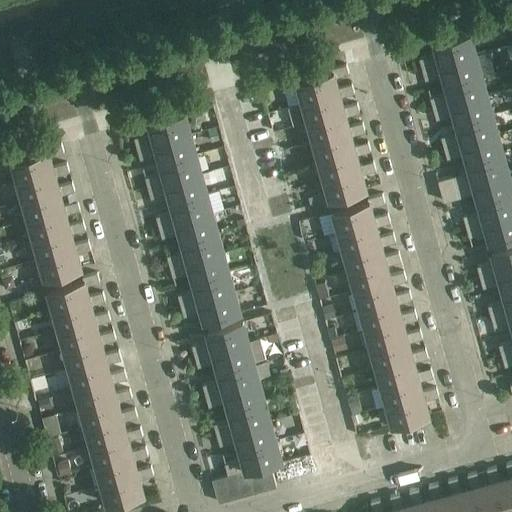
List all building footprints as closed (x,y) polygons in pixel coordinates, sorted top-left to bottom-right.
[(478,55),(472,34),(437,43),(440,53),(420,58),(424,70),(478,55)] [(483,76),(478,55),(424,70),(427,81),(446,75),(448,85),(483,76)] [(482,59),(484,72),(507,68),(505,55),(482,59)] [(337,78),(350,74),(347,65),(332,69),(333,73),(298,82),(304,102),(341,92),(340,88),(337,78)] [(489,94),(483,76),(448,85),(450,92),(431,98),(435,110),(489,94)] [(342,97),(355,93),(353,85),(340,88),(341,92),(304,102),(309,122),(346,111),(345,107),(342,97)] [(494,114),(489,94),(435,110),(437,120),(456,114),(459,124),(494,114)] [(347,116),(360,112),(358,103),(345,107),(346,111),(309,122),(315,141),(352,131),(350,127),(347,116)] [(192,133),(186,113),(151,123),(154,133),(136,138),(139,149),(192,133)] [(499,134),(494,114),(459,124),(461,132),(442,137),(445,149),(499,134)] [(269,134),(289,129),(286,116),(266,121),(269,134)] [(353,136),(366,132),(363,123),(350,127),(352,131),(315,141),(320,161),(357,150),(356,146),(353,136)] [(197,153),(192,133),(139,149),(141,159),(160,154),(162,163),(197,153)] [(505,154),(499,134),(445,149),(448,159),(467,154),(470,163),(505,154)] [(298,135),(279,139),(281,148),(300,144),(298,135)] [(358,155),(371,152),(369,142),(356,146),(357,150),(320,161),(326,180),(362,170),(361,165),(358,155)] [(52,157),(65,153),(62,143),(47,148),(48,151),(14,161),(19,181),(56,171),(55,167),(52,157)] [(203,174),(197,153),(162,163),(165,172),(146,177),(150,189),(192,177),(203,174)] [(510,173),(505,154),(470,163),(472,172),(439,181),(442,191),(510,173)] [(363,174),(377,171),(374,162),(361,165),(362,170),(326,180),(331,199),(368,189),(363,174)] [(58,176),(70,172),(68,163),(55,167),(56,171),(19,181),(25,201),(61,191),(60,186),(58,176)] [(511,193),(511,180),(510,173),(442,191),(445,202),(478,193),(480,202),(511,193)] [(208,193),(203,174),(192,177),(150,189),(152,199),(171,193),(174,203),(208,193)] [(63,195),(76,192),(73,182),(60,186),(61,191),(25,201),(30,220),(67,210),(66,205),(63,195)] [(214,212),(208,193),(174,203),(176,211),(157,216),(160,228),(214,212)] [(511,213),(511,193),(480,202),(483,211),(464,217),(467,227),(511,213)] [(373,207),(385,203),(383,194),(369,198),(370,201),(334,211),(340,232),(377,221),(376,217),(373,207)] [(68,214),(81,211),(78,202),(66,205),(67,210),(30,220),(36,239),(72,229),(71,225),(68,214)] [(219,232),(214,212),(160,228),(163,238),(182,232),(184,242),(219,232)] [(378,226),(391,223),(388,213),(376,217),(377,221),(340,232),(345,251),(382,241),(381,237),(378,226)] [(511,236),(511,213),(467,227),(470,238),(489,233),(491,243),(511,236)] [(74,234),(86,230),(84,221),(71,225),(72,229),(36,239),(41,259),(78,249),(76,244),(74,234)] [(225,252),(219,232),(184,242),(187,250),(168,256),(171,267),(225,252)] [(384,246),(396,243),(394,233),(381,237),(382,241),(345,251),(351,270),(387,260),(386,256),(384,246)] [(79,253),(92,250),(89,240),(76,244),(78,249),(41,259),(47,278),(83,267),(79,253)] [(511,268),(511,245),(494,251),(497,261),(478,266),(481,277),(511,268)] [(230,271),(225,252),(171,267),(174,277),(193,272),(195,282),(230,271)] [(389,265),(401,262),(399,253),(386,256),(387,260),(351,270),(356,290),(393,279),(392,275),(389,265)] [(511,289),(511,268),(481,277),(484,287),(503,282),(505,292),(511,289)] [(236,291),(230,271),(195,282),(198,290),(179,296),(182,307),(236,291)] [(394,284),(407,281),(404,272),(392,275),(393,279),(356,290),(361,309),(398,298),(397,294),(394,284)] [(88,286),(101,282),(98,273),(83,277),(85,281),(50,290),(56,311),(92,300),(90,296),(88,286)] [(511,310),(511,289),(505,292),(508,300),(489,305),(492,316),(511,310)] [(241,312),(236,291),(182,307),(185,316),(204,311),(206,321),(241,312)] [(400,304),(412,300),(410,291),(397,294),(398,298),(361,309),(367,328),(404,318),(402,314),(400,304)] [(93,305),(106,301),(103,292),(90,296),(92,300),(56,311),(61,330),(97,320),(96,315),(93,305)] [(405,323),(418,320),(415,310),(402,314),(404,318),(367,328),(372,347),(409,337),(408,333),(405,323)] [(511,310),(492,316),(495,327),(511,322),(511,310)] [(98,324),(111,321),(109,311),(96,315),(97,320),(61,330),(67,349),(102,339),(101,334),(98,324)] [(196,357),(250,341),(244,320),(209,330),(211,340),(193,345),(196,357)] [(410,343),(423,339),(421,330),(408,333),(409,337),(372,347),(378,366),(414,357),(413,353),(410,343)] [(104,343),(117,340),(114,331),(101,334),(102,339),(67,349),(72,368),(107,358),(107,354),(104,343)] [(220,371),(255,361),(250,341),(196,357),(199,367),(218,361),(220,371)] [(511,352),(511,341),(499,345),(502,356),(511,352)] [(416,362),(428,358),(426,349),(413,353),(414,357),(378,366),(383,386),(420,376),(419,372),(418,372),(416,362)] [(109,363),(122,359),(119,350),(107,354),(107,358),(72,368),(77,388),(113,378),(112,373),(109,363)] [(511,352),(502,356),(505,366),(511,364),(511,352)] [(207,395),(260,380),(255,361),(220,371),(222,379),(204,384),(207,395)] [(421,381),(434,378),(431,368),(419,372),(420,376),(383,386),(388,406),(425,396),(424,391),(421,381)] [(114,382),(127,378),(125,369),(112,373),(113,378),(77,388),(83,407),(119,397),(117,392),(114,382)] [(266,401),(260,380),(207,395),(210,406),(228,401),(231,411),(266,401)] [(120,401),(133,398),(130,388),(117,392),(119,397),(83,407),(88,426),(123,416),(123,412),(120,401)] [(426,400),(439,397),(437,388),(424,391),(425,396),(388,406),(394,425),(430,415),(426,400)] [(271,420),(266,401),(231,411),(233,418),(215,424),(218,435),(271,420)] [(125,421),(138,417),(136,408),(123,412),(123,416),(88,426),(93,446),(129,436),(128,431),(125,421)] [(277,440),(271,420),(218,435),(221,445),(239,440),(242,450),(277,440)] [(130,440),(144,437),(141,428),(128,431),(129,436),(93,446),(99,465),(134,455),(133,450),(130,440)] [(416,460),(435,455),(430,434),(411,439),(416,460)] [(84,440),(57,447),(59,457),(87,450),(84,440)] [(283,460),(277,440),(242,450),(244,458),(226,463),(229,475),(236,473),(248,470),(259,467),(271,463),(283,460)] [(136,459),(149,456),(146,446),(133,450),(134,455),(99,465),(104,484),(140,474),(139,469),(136,459)] [(278,486),(271,463),(259,467),(266,490),(278,486)] [(141,479),(154,475),(152,466),(139,469),(140,474),(104,484),(109,503),(145,494),(141,479)] [(266,490),(259,467),(248,470),(254,493),(266,490)] [(511,511),(511,472),(509,474),(500,476),(497,467),(487,469),(490,479),(495,478),(503,511),(511,511)] [(254,493),(248,470),(236,473),(243,496),(254,493)] [(503,511),(495,478),(490,479),(481,481),(478,472),(468,475),(471,484),(475,483),(482,511),(503,511)] [(243,496),(236,473),(229,475),(225,476),(231,499),(243,496)] [(231,499),(225,476),(213,479),(220,503),(231,499)] [(482,511),(475,483),(471,484),(461,487),(458,478),(449,480),(451,489),(456,488),(462,511),(482,511)] [(462,511),(456,488),(451,489),(441,492),(439,483),(429,486),(432,495),(436,494),(441,511),(462,511)] [(441,511),(436,494),(432,495),(422,498),(419,488),(410,491),(412,500),(417,499),(420,511),(441,511)] [(420,511),(417,499),(412,500),(403,503),(400,493),(390,496),(393,505),(397,504),(399,511),(420,511)] [(399,511),(397,504),(393,505),(383,508),(381,499),(371,501),(374,511),(399,511)]
